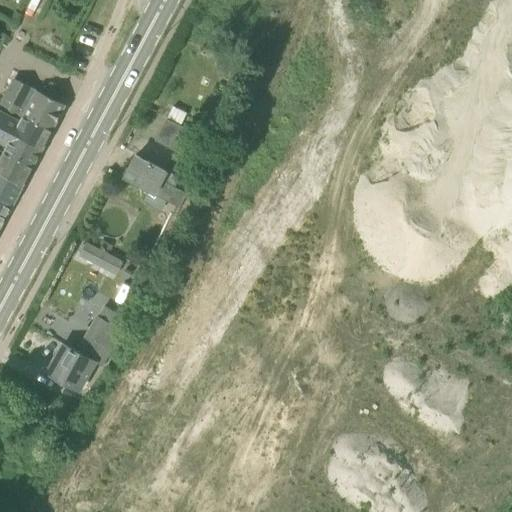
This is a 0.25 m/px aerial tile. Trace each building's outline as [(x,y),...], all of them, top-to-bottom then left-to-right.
[(52,130),(65,105),(15,78),(1,104),(23,116),(52,130)] [(0,127),(42,149),(52,130),(23,116),(20,122),(0,111),(0,127)] [(207,139),(184,129),(167,120),(155,140),(176,152),(168,169),(189,178),(207,139)] [(32,168),(42,149),(0,127),(0,142),(7,146),(4,153),(32,168)] [(0,174),(22,187),(32,168),(4,153),(1,159),(0,158),(0,174)] [(176,205),(182,191),(175,188),(179,178),(136,155),(124,177),(168,201),(176,205)] [(13,205),(22,187),(0,174),(0,198),(13,206),(13,205)] [(0,224),(2,226),(13,206),(0,198),(0,224)] [(110,251),(113,245),(102,240),(99,246),(110,251)] [(90,246),(74,247),(75,262),(91,261),(90,246)] [(47,373),(76,392),(80,394),(98,364),(103,367),(129,320),(105,306),(98,318),(97,317),(78,352),(64,344),(47,373)]
